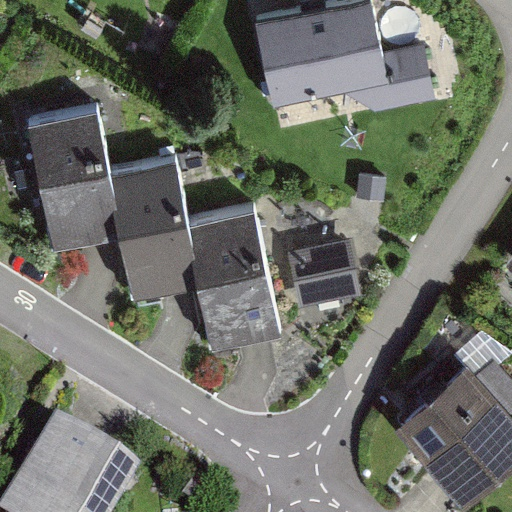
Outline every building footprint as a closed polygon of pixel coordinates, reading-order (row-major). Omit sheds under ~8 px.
[(357,94),(362,114),(434,95),(422,52),(384,62),(369,0),(346,0),(252,21),(273,113),(357,94)] [(51,244),(123,232),(113,175),(102,108),(31,120),(51,244)] [(134,300),(201,289),(190,222),(180,164),(113,175),(123,232),(134,300)] [(190,222),(201,289),(210,345),(281,333),(260,210),(190,222)] [(298,248),(308,301),(362,291),(352,238),(298,248)] [(511,403),(469,359),(398,428),(476,507),(511,472),(511,403)] [(10,511),(118,511),(139,481),(63,432),(10,511)]
